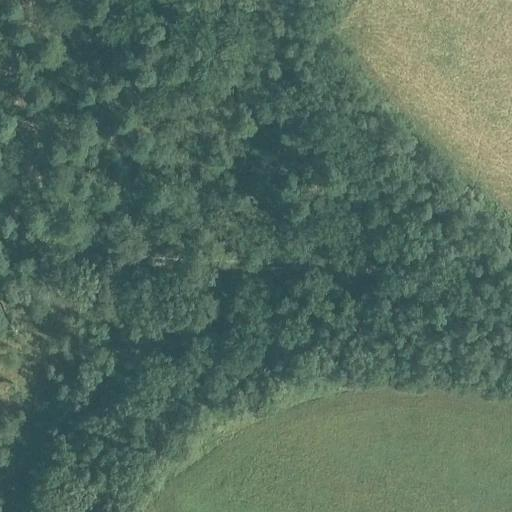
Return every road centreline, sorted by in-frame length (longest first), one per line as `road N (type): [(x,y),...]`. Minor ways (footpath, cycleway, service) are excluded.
road 1 (track): [(58,257),(394,272),(511,314)]
road 2 (track): [(58,257),(0,60)]
